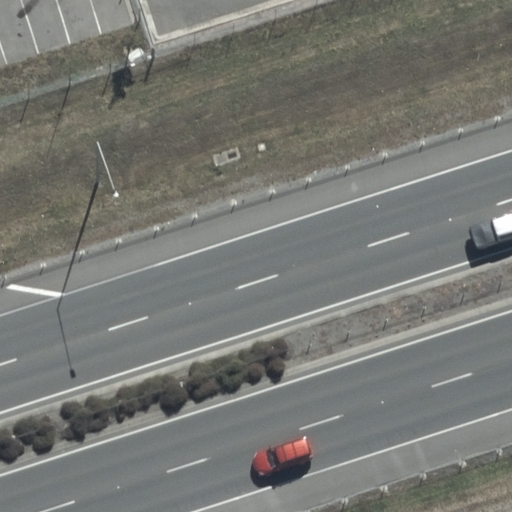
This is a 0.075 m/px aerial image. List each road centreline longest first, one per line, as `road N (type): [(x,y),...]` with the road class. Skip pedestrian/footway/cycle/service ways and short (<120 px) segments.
road 1 (trunk): [(0,367),(511,202)]
road 2 (trunk): [(511,366),(56,511)]
